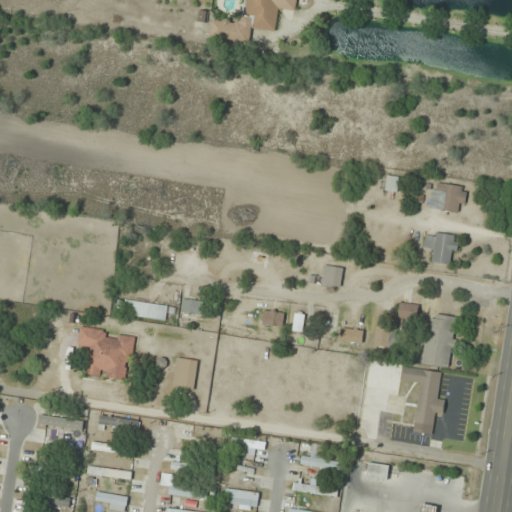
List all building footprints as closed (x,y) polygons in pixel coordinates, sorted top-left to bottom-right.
[(244,0),(243,23),(212,20),(211,38),(250,42),(251,29),(277,31),(279,10),(296,11),(296,0),(244,0)] [(387,191),(397,191),(398,178),(388,177),(387,191)] [(464,211),(464,185),(431,185),(431,211),(464,211)] [(458,236),(426,232),(424,250),(433,251),(432,262),(454,265),(458,236)] [(341,288),(343,268),(324,266),(322,286),(341,288)] [(123,315),(166,321),(168,306),(125,300),(123,315)] [(204,314),(204,301),(185,300),(184,313),(204,314)] [(417,320),(418,305),(400,303),(399,318),(417,320)] [(283,327),(285,313),(264,310),(263,325),(283,327)] [(451,368),(458,316),(428,313),(422,364),(451,368)] [(293,331),(303,332),(305,315),(295,314),(293,331)] [(389,348),(394,326),(379,323),(374,345),(389,348)] [(129,381),(135,336),(113,333),(113,332),(80,327),(77,347),(89,349),(85,375),(129,381)] [(362,345),(364,331),(343,327),(340,341),(362,345)] [(198,360),(176,358),(173,388),(195,390),(198,360)] [(401,380),(420,382),(415,423),(433,425),(434,414),(443,415),(445,398),(437,397),(440,371),(402,367),(401,380)] [(265,449),(265,441),(230,438),(228,460),(242,461),(243,448),(265,449)] [(134,448),(94,443),(93,451),(133,456),(134,448)] [(325,447),(315,445),(313,457),(302,456),(301,465),(344,473),(345,463),(323,459),(325,447)] [(390,465),(368,463),(367,477),(388,479),(390,465)] [(88,476),(131,479),(132,471),(89,468),(88,476)] [(293,490),(337,498),(339,490),(294,482),(293,490)] [(207,497),(207,488),(169,487),(169,496),(207,497)] [(225,496),(258,496),(258,487),(225,487),(225,496)] [(69,507),(71,499),(29,491),(28,500),(69,507)] [(105,511),(113,511),(114,505),(126,506),(126,498),(107,497),(105,511)] [(434,511),(435,505),(419,503),(417,511),(434,511)]
